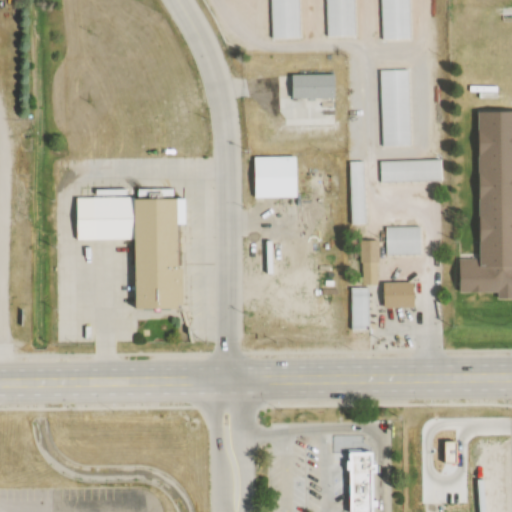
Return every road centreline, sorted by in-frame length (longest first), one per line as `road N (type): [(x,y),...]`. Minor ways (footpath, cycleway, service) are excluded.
road 1 (primary): [(0,369),(511,364)]
road 2 (residential): [(173,0),(220,103),(225,367)]
road 3 (residential): [(243,511),(242,436),(225,367)]
road 4 (residential): [(225,367),(215,430),(217,511)]
